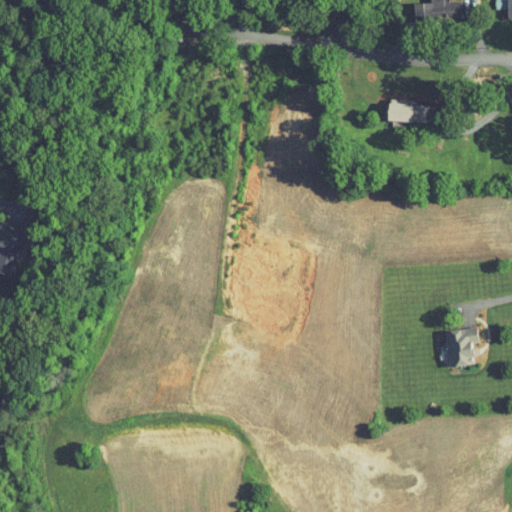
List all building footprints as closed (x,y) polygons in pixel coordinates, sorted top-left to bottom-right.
[(402,0),(402,10),(448,9),(447,0),(402,0)] [(511,11),(511,0),(495,0),(496,12),(511,11)] [(376,114),(413,115),(414,95),(376,94),(376,114)] [(0,268),(1,269),(10,221),(0,219),(0,268)] [(466,335),(464,320),(432,325),(438,360),(463,356),(459,336),(466,335)]
